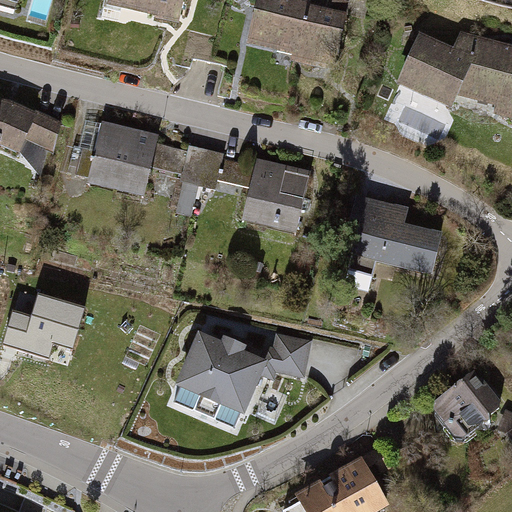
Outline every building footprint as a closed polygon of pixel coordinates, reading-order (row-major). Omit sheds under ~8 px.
[(185,0),(111,0),(110,9),(180,24),(185,0)] [(349,11),(301,0),(259,0),(249,46),(294,56),(292,64),(323,71),(324,62),(337,65),(349,11)] [(511,45),(463,32),(455,50),(422,34),(398,86),(453,110),(460,97),(495,108),(494,112),(511,117),(511,45)] [(11,103),(0,100),(0,146),(20,156),(26,141),(54,155),(62,123),(11,103)] [(158,144),(160,137),(103,124),(89,185),(143,198),(150,168),(184,176),(182,184),(218,192),(227,154),(189,146),(187,151),(158,144)] [(315,171),(255,157),(241,216),(301,230),(315,171)] [(410,208),(358,196),(351,226),(359,227),(353,256),(434,278),(444,234),(406,224),(410,208)] [(86,305),(40,292),(34,314),(13,308),(3,343),(50,356),(54,342),(74,347),(86,305)] [(274,362),(198,332),(172,400),(248,429),(274,362)] [(472,374),(431,408),(460,443),(502,409),(472,374)] [(277,423),(289,396),(271,388),(259,414),(277,423)] [(511,413),(508,411),(497,429),(511,438),(511,413)] [(302,504),(287,511),(387,511),(394,509),(374,473),(392,464),(384,449),(297,497),(302,504)]
